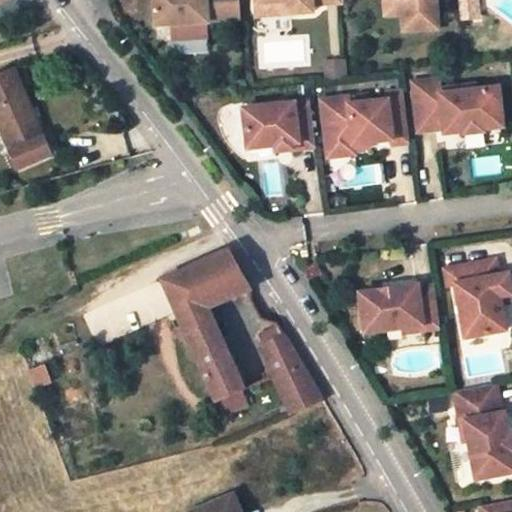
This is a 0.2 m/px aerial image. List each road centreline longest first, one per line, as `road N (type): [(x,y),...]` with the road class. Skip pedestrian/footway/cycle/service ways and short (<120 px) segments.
road 1 (residential): [(419,511),(260,244)]
road 2 (residential): [(260,244),(234,201),(69,2)]
road 3 (residential): [(511,207),(260,244)]
